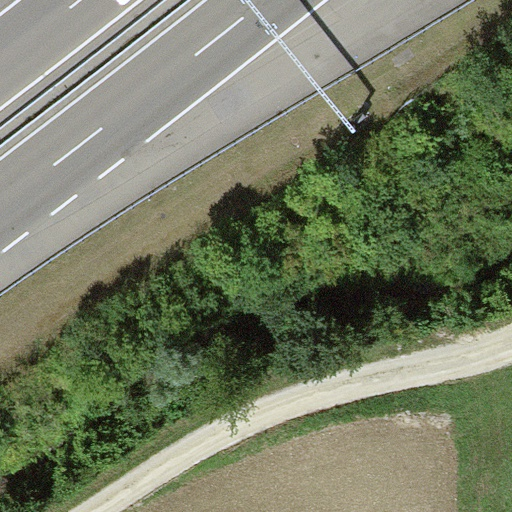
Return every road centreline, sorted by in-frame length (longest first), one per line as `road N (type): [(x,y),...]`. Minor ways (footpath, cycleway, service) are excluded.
road 1 (track): [(511,349),(395,383),(277,404),(83,511)]
road 2 (motorway): [(0,211),(254,0)]
